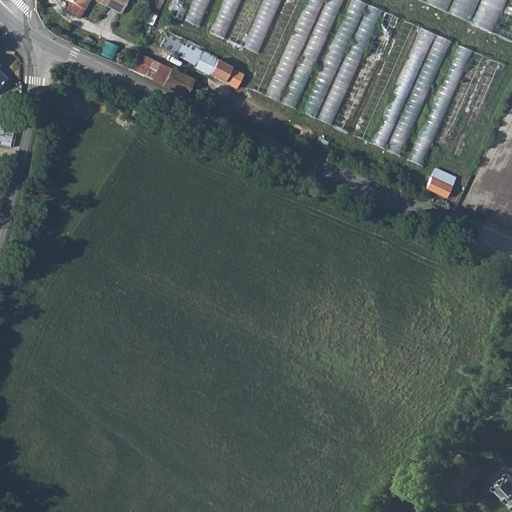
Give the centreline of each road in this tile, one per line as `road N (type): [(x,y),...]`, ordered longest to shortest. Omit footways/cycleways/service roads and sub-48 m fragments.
road 1 (unclassified): [(39,43),(146,97),(511,251)]
road 2 (unclassified): [(39,43),(31,111),(0,223)]
